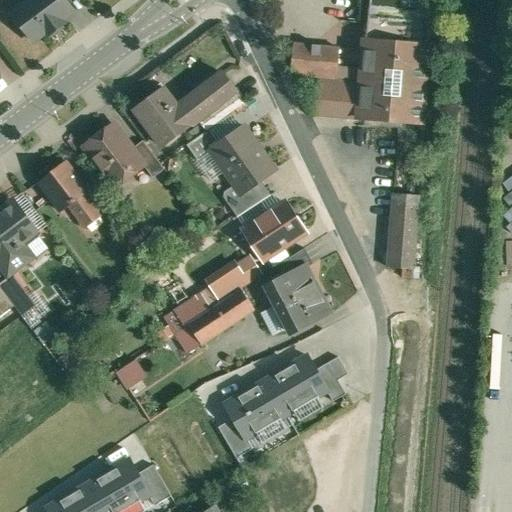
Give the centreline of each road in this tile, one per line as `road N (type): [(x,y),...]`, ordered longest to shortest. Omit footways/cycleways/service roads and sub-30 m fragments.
road 1 (residential): [(363,511),(383,319),(234,0)]
road 2 (residential): [(36,105),(179,0)]
